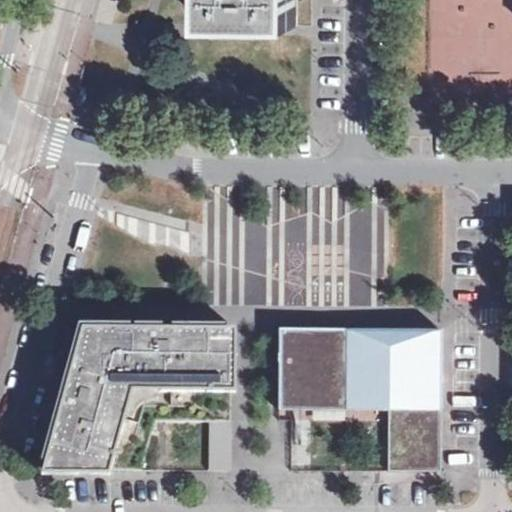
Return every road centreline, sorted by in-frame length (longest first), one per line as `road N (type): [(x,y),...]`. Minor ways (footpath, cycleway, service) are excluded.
road 1 (residential): [(0,496),(91,152)]
road 2 (residential): [(498,174),(496,511)]
road 3 (residential): [(345,172),(195,169),(91,152)]
road 4 (residential): [(359,0),(347,36),(345,172)]
road 5 (residential): [(498,174),(345,172)]
